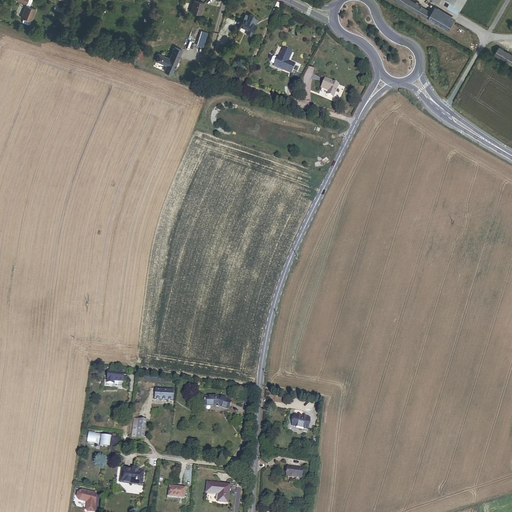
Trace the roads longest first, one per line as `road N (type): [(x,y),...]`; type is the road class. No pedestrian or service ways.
road 1 (tertiary): [(254,467),(264,347),(283,275),(384,78)]
road 2 (secondary): [(511,156),(436,104),(414,79)]
